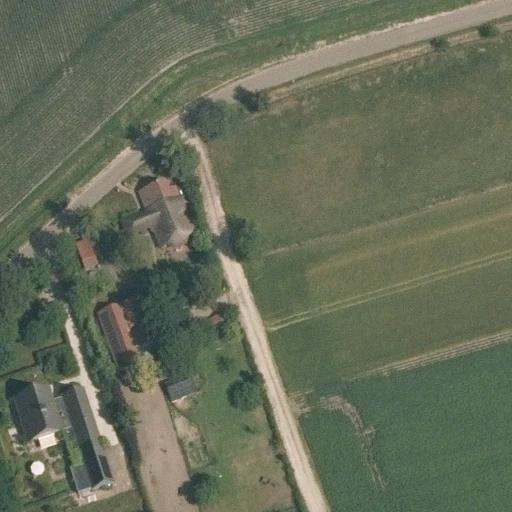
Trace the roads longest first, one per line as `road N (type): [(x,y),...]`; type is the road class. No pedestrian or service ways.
road 1 (unclassified): [(0,280),(134,157),(234,91),(511,7)]
road 2 (track): [(185,119),(315,511)]
